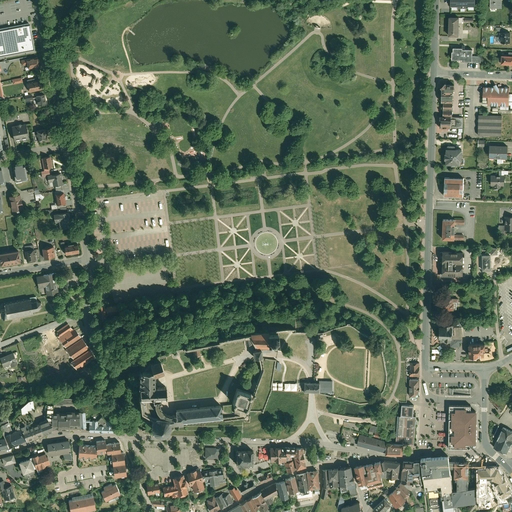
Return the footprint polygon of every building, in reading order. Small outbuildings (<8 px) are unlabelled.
[(459,16),(448,15),(448,35),(458,35),(459,24),(473,24),(473,19),(464,19),(464,18),(459,18),(459,16)] [(0,53),(35,48),(30,22),(0,26),(0,53)] [(500,43),(509,43),(509,32),(499,32),(499,39),(500,39),(500,43)] [(453,51),(451,51),(451,59),(461,59),(461,61),(471,61),(471,49),(461,49),(461,47),(453,47),(453,51)] [(501,54),(500,63),(511,63),(511,51),(508,51),(508,54),(501,54)] [(28,70),(39,68),(37,59),(27,61),(27,65),(28,70)] [(40,89),(38,79),(34,80),(34,78),(25,79),(28,92),(40,89)] [(440,117),(439,128),(462,128),(463,117),(451,117),(452,93),(453,93),(453,83),(445,83),(444,82),(443,83),(441,85),(441,86),(441,93),(440,103),(442,103),(442,117),(440,117)] [(496,83),(493,85),(494,87),(483,86),(482,96),(487,96),(487,106),(508,107),(509,87),(498,87),(496,83)] [(46,105),(44,94),(35,95),(35,97),(32,98),(31,94),(23,96),(24,101),(32,100),(34,105),(37,105),(37,107),(46,105)] [(502,115),(478,114),(478,136),(501,136),(502,115)] [(25,123),(10,125),(13,140),(28,137),(25,123)] [(33,141),(46,139),(44,128),(35,130),(36,136),(32,136),(33,141)] [(499,145),(489,145),(488,159),(493,159),(494,158),(497,158),(496,163),(502,163),(502,159),(506,159),(507,145),(499,145)] [(461,148),(445,147),(445,152),(444,152),(443,160),(445,160),(445,165),(459,165),(460,161),(461,161),(461,148)] [(51,160),(50,156),(38,158),(40,171),(43,170),(43,171),(49,170),(48,168),(52,167),(51,163),(53,162),(52,159),(51,160)] [(23,166),(22,164),(16,165),(16,168),(14,168),(16,182),(27,180),(24,166),(23,166)] [(501,171),(501,175),(491,175),(491,186),(493,186),(493,189),(500,189),(500,186),(504,186),(504,184),(505,184),(505,179),(504,179),(504,175),(508,175),(508,171),(501,171)] [(62,184),(60,173),(47,175),(49,186),(55,185),(55,187),(60,186),(60,185),(62,184)] [(443,197),(462,198),(463,177),(444,176),(443,197)] [(64,196),(63,191),(54,193),(56,205),(65,204),(65,200),(67,200),(66,195),(64,196)] [(22,209),(19,193),(8,195),(11,211),(22,209)] [(70,226),(67,211),(52,213),(54,221),(59,220),(60,228),(70,226)] [(498,225),(498,231),(511,231),(511,216),(504,216),(504,225),(499,225),(498,225)] [(464,219),(442,218),(441,239),(463,240),(463,235),(454,234),(454,232),(457,232),(457,227),(454,227),(454,224),(464,224),(464,219)] [(64,255),(78,253),(77,244),(72,244),(72,242),(66,243),(67,245),(63,245),(63,248),(60,248),(61,254),(64,254),(64,255)] [(43,259),(54,257),(52,246),(41,248),(43,259)] [(26,261),(35,259),(33,248),(24,249),(26,261)] [(0,264),(19,262),(17,249),(0,251),(0,264)] [(440,251),(440,277),(462,277),(462,251),(440,251)] [(481,254),(481,270),(490,270),(490,254),(481,254)] [(58,294),(54,272),(35,276),(39,294),(40,294),(41,296),(46,295),(46,297),(58,294)] [(192,299),(191,292),(179,294),(180,301),(192,299)] [(453,297),(445,296),(444,310),(456,310),(456,306),(459,306),(459,303),(457,302),(458,298),(453,298),(453,297)] [(1,315),(6,314),(7,320),(8,320),(8,318),(13,317),(13,319),(15,319),(14,317),(20,316),(20,318),(21,317),(21,316),(26,315),(26,316),(27,316),(27,315),(32,314),(33,315),(34,314),(33,313),(33,311),(38,310),(38,312),(39,312),(39,310),(41,308),(42,308),(42,307),(41,307),(41,304),(42,303),(41,302),(40,303),(37,301),(37,300),(36,297),(30,298),(30,299),(30,300),(24,301),(24,300),(23,300),(23,301),(18,302),(18,301),(17,301),(17,302),(12,303),(12,302),(10,302),(11,303),(6,304),(5,303),(4,303),(5,309),(0,310),(1,315)] [(104,308),(104,306),(96,307),(98,322),(105,321),(104,308)] [(439,326),(438,343),(444,343),(444,345),(449,345),(449,348),(456,348),(459,348),(459,344),(461,344),(461,328),(465,328),(465,318),(458,318),(458,324),(453,324),(453,325),(442,325),(442,326),(439,326)] [(95,359),(74,330),(72,331),(67,324),(55,333),(57,339),(73,361),(71,363),(77,372),(95,359)] [(45,333),(41,335),(44,343),(57,339),(55,333),(54,330),(50,332),(49,331),(45,332),(45,333)] [(270,345),(278,345),(276,331),(247,334),(256,348),(261,348),(270,348),(270,345)] [(468,344),(469,357),(485,356),(484,350),(486,350),(485,343),(468,344)] [(200,346),(193,347),(194,354),(201,353),(200,346)] [(151,413),(155,415),(169,420),(176,420),(176,418),(217,415),(217,403),(169,407),(169,412),(166,412),(163,411),(160,410),(157,408),(156,405),(155,401),(157,401),(156,396),(164,396),(163,378),(154,378),(154,371),(163,368),(163,366),(158,353),(147,357),(150,365),(148,365),(139,366),(135,369),(135,396),(146,396),(146,402),(147,401),(147,405),(148,408),(149,410),(151,413)] [(17,366),(12,354),(0,358),(0,362),(3,369),(9,366),(10,369),(17,366)] [(419,377),(419,363),(409,363),(409,377),(419,377)] [(308,379),(305,380),(305,382),(305,389),(309,389),(312,389),(319,389),(319,379),(314,379),(311,379),(308,379)] [(419,395),(418,379),(409,379),(409,380),(405,380),(405,391),(406,391),(409,391),(409,397),(417,397),(417,395),(419,395)] [(234,401),(245,405),(250,391),(237,386),(232,400),(234,401)] [(33,407),(32,398),(28,399),(19,406),(20,412),(26,411),(26,408),(33,407)] [(415,425),(415,416),(412,416),(413,405),(401,404),(400,415),(396,415),(394,442),(403,442),(403,444),(413,445),(415,425)] [(471,406),(450,406),(449,449),(471,450),(471,445),(477,445),(478,412),(471,412),(471,406)] [(68,426),(78,426),(78,410),(64,410),(64,411),(51,411),(51,414),(51,421),(51,427),(57,427),(57,429),(68,428),(68,426)] [(87,432),(114,432),(114,429),(114,425),(110,425),(110,420),(104,420),(101,415),(96,419),(90,419),(84,419),(84,421),(88,421),(88,424),(87,424),(87,432)] [(169,423),(169,420),(155,415),(151,415),(150,416),(149,419),(149,423),(150,427),(153,430),(157,432),(161,432),(165,430),(168,427),(169,425),(169,423)] [(43,433),(51,430),(51,427),(51,421),(49,417),(38,421),(43,433)] [(0,420),(0,425),(3,433),(9,447),(15,445),(14,443),(25,439),(20,426),(11,430),(7,418),(0,420)] [(43,434),(43,433),(38,421),(25,426),(23,422),(19,424),(20,426),(25,439),(26,441),(43,434)] [(511,430),(502,426),(492,447),(506,453),(511,439),(511,430)] [(378,439),(358,434),(356,445),(384,452),(386,440),(378,439)] [(110,452),(120,451),(118,441),(105,443),(104,437),(95,438),(96,444),(95,453),(106,451),(106,453),(110,452)] [(68,438),(46,441),(48,454),(62,452),(64,458),(71,458),(68,438)] [(386,440),(385,453),(403,453),(403,444),(403,442),(394,442),(393,442),(393,441),(386,440)] [(96,444),(78,443),(77,455),(95,456),(95,453),(96,444)] [(284,445),(269,446),(269,459),(270,459),(279,459),(284,459),(284,455),(284,445)] [(284,445),(284,455),(292,454),(293,454),(293,446),(293,445),(284,445)] [(218,446),(203,446),(203,458),(218,458),(218,446)] [(292,459),(295,469),(305,465),(301,446),(293,446),(293,454),(292,454),(293,459),(292,459)] [(252,449),(235,449),(235,450),(235,456),(235,463),(252,463),(252,449)] [(31,454),(31,455),(35,467),(49,462),(46,453),(45,453),(44,451),(37,454),(36,452),(31,454)] [(120,451),(110,452),(112,464),(124,462),(122,451),(120,451)] [(12,454),(1,457),(3,465),(14,462),(12,454)] [(32,468),(35,467),(31,455),(17,460),(21,471),(22,471),(24,475),(33,471),(32,468)] [(477,500),(476,486),(468,487),(468,460),(454,460),(448,460),(448,456),(421,459),(423,475),(425,491),(433,490),(434,492),(440,491),(441,499),(431,500),(433,511),(442,510),(442,505),(443,505),(444,511),(447,511),(455,511),(454,503),(477,500)] [(286,471),(295,469),(292,459),(283,462),(283,463),(286,471)] [(383,469),(385,469),(387,469),(386,477),(388,477),(388,481),(394,481),(395,478),(398,478),(400,461),(383,459),(380,460),(383,469)] [(413,460),(402,459),(400,481),(412,482),(413,475),(414,475),(413,460)] [(363,462),(354,464),(359,484),(367,482),(367,481),(382,478),(380,470),(383,469),(380,460),(363,464),(363,462)] [(124,462),(112,464),(113,476),(126,474),(124,462)] [(355,481),(351,465),(337,467),(340,484),(341,484),(342,490),(346,489),(346,487),(347,486),(349,487),(350,488),(356,487),(354,481),(355,481)] [(189,483),(190,483),(192,488),(203,485),(201,478),(203,478),(198,467),(195,468),(194,467),(188,469),(189,471),(185,472),(189,483)] [(337,467),(326,469),(328,486),(339,485),(337,467)] [(221,468),(202,470),(204,483),(223,480),(221,468)] [(317,469),(305,470),(305,471),(307,487),(318,486),(317,469)] [(298,489),(307,487),(305,471),(294,473),(298,489)] [(258,476),(260,481),(271,477),(269,472),(258,476)] [(182,473),(171,476),(173,482),(161,485),(163,493),(170,493),(186,489),(185,483),(186,483),(185,477),(183,477),(182,473)] [(293,475),(284,478),(287,491),(297,489),(293,475)] [(3,479),(0,479),(0,487),(0,488),(4,498),(14,494),(11,484),(5,485),(3,479)] [(251,479),(238,485),(242,493),(254,485),(251,479)] [(280,499),(288,497),(284,480),(274,482),(275,488),(277,487),(280,499)] [(153,481),(145,483),(146,492),(159,491),(157,481),(153,481)] [(275,488),(274,482),(274,481),(259,489),(259,490),(266,501),(266,502),(271,499),(269,495),(276,491),(275,488)] [(100,490),(104,500),(119,493),(115,483),(111,485),(110,482),(108,483),(102,486),(103,489),(100,490)] [(399,492),(399,491),(405,497),(410,491),(401,482),(396,488),(399,492)] [(229,491),(233,498),(240,493),(236,487),(229,491)] [(389,495),(387,497),(395,508),(398,506),(399,508),(407,501),(399,492),(396,488),(388,494),(389,495)] [(67,498),(70,511),(95,507),(92,490),(70,494),(71,497),(67,498)] [(259,490),(250,495),(257,506),(259,510),(266,506),(264,502),(266,501),(259,490)] [(214,495),(220,507),(232,500),(228,492),(221,496),(220,492),(214,495)] [(206,503),(210,511),(219,507),(213,495),(205,498),(207,502),(206,503)] [(250,495),(244,499),(251,509),(257,506),(250,495)] [(384,496),(372,507),(376,511),(381,511),(391,504),(384,496)] [(164,499),(151,499),(151,501),(153,504),(155,504),(155,508),(165,509),(165,511),(179,511),(179,508),(178,502),(176,503),(164,505),(164,499)] [(251,509),(244,499),(239,502),(244,511),(248,511),(251,510),(251,509)] [(511,511),(511,499),(502,500),(503,508),(510,507),(510,511),(511,511)] [(359,500),(341,505),(341,506),(342,511),(363,511),(364,511),(363,508),(362,509),(359,500)] [(243,511),(239,502),(225,510),(226,511),(243,511)]
